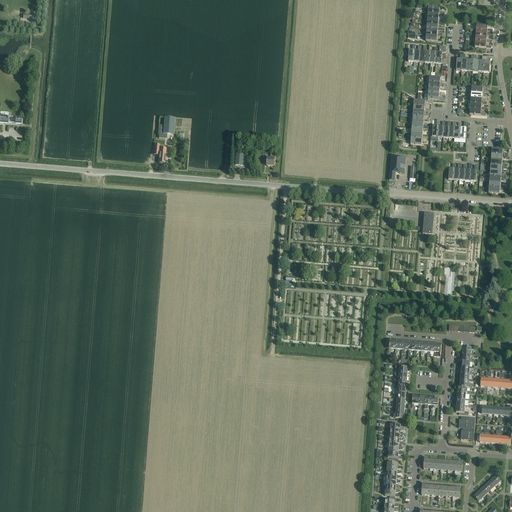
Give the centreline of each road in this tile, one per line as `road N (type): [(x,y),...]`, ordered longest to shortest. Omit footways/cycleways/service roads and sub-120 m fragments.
road 1 (unclassified): [(0,163),(511,202)]
road 2 (track): [(30,52),(38,54),(30,166)]
